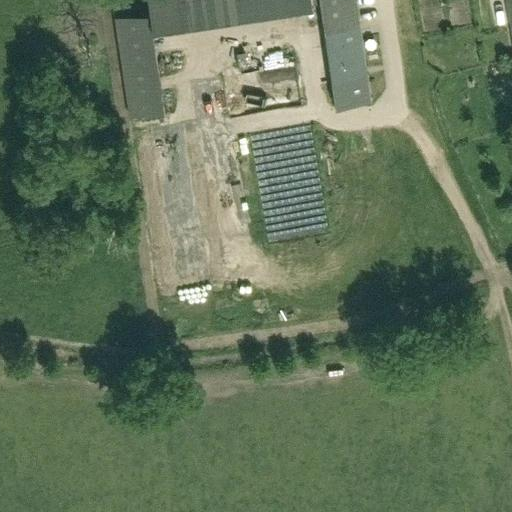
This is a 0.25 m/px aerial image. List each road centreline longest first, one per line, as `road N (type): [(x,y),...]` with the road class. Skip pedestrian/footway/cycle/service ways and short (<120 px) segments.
road 1 (track): [(161,344),(366,320),(511,265)]
road 2 (track): [(511,362),(464,207),(399,110)]
